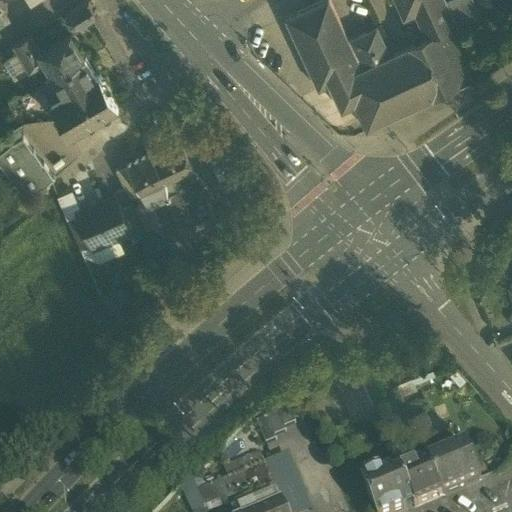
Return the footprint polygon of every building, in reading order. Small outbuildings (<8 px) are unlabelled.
[(329,0),(324,0),(285,18),(319,90),(329,85),(329,84),(361,69),(348,40),(329,0)] [(459,24),(446,0),(395,0),(404,19),(420,12),(431,37),(435,36),(447,30),(459,24)] [(446,0),(459,24),(482,12),(475,0),(446,0)] [(87,3),(71,14),(68,16),(67,19),(66,22),(70,28),(74,29),(79,28),(96,18),(98,17),(97,16),(96,16),(89,4),(89,3),(88,2),(87,3)] [(3,12),(0,13),(0,27),(10,21),(3,12)] [(377,27),(348,40),(361,69),(390,56),(377,27)] [(447,30),(435,36),(444,55),(456,49),(447,30)] [(40,52),(39,52),(45,62),(54,76),(85,58),(70,34),(40,52)] [(40,52),(30,35),(14,45),(18,52),(29,72),(45,62),(39,52),(40,52)] [(431,37),(409,47),(434,99),(459,87),(444,55),(435,36),(431,37)] [(361,69),(329,84),(329,85),(342,111),(355,105),(367,131),(368,130),(367,130),(434,99),(409,47),(390,56),(361,69)] [(456,49),(444,55),(459,87),(471,81),(456,49)] [(29,72),(18,52),(3,61),(15,81),(29,72)] [(85,58),(54,76),(65,95),(51,103),(70,136),(119,108),(99,75),(96,77),(85,58)] [(54,76),(40,85),(51,103),(65,95),(54,76)] [(6,135),(0,138),(0,154),(13,144),(6,135)] [(23,138),(13,144),(0,154),(0,166),(25,199),(45,188),(55,179),(54,177),(53,178),(44,164),(43,165),(33,151),(32,152),(23,138)] [(180,139),(151,154),(165,183),(173,179),(194,168),(180,139)] [(151,154),(128,166),(142,194),(165,183),(151,154)] [(173,179),(165,183),(168,198),(178,193),(173,179)] [(178,221),(168,198),(165,183),(142,194),(148,208),(154,206),(171,243),(184,237),(184,236),(178,221)] [(188,216),(178,193),(168,198),(178,221),(188,216)] [(71,196),(58,198),(68,221),(79,216),(78,214),(78,213),(71,196)] [(78,213),(78,214),(79,216),(91,246),(93,249),(118,238),(122,239),(128,237),(131,229),(129,223),(125,221),(115,198),(78,213)] [(188,216),(178,221),(184,236),(184,237),(186,242),(219,227),(210,206),(188,216)] [(91,246),(79,216),(68,221),(80,251),(91,246)] [(121,289),(103,300),(115,327),(129,314),(122,302),(127,299),(121,289)] [(166,300),(171,306),(185,294),(180,289),(166,300)] [(355,365),(333,374),(350,416),(373,406),(355,365)] [(412,378),(397,385),(409,414),(424,408),(412,378)] [(268,419),(257,423),(265,446),(276,442),(274,437),(286,433),(284,428),(295,424),(286,402),(275,407),(276,410),(266,414),(268,419)] [(409,414),(408,415),(410,419),(416,434),(417,434),(420,440),(435,435),(424,408),(409,414)] [(410,419),(399,423),(405,439),(407,438),(416,434),(410,419)] [(250,423),(231,440),(232,441),(219,454),(228,464),(260,434),(250,423)] [(416,434),(407,438),(418,465),(428,461),(420,440),(417,434),(416,434)] [(435,435),(420,440),(428,461),(443,454),(435,435)] [(443,454),(428,461),(443,496),(481,480),(466,445),(443,454)] [(276,489),(286,511),(309,511),(312,511),(287,455),(266,464),(276,489)] [(418,465),(401,472),(414,505),(415,507),(443,496),(428,461),(418,465)] [(266,464),(199,493),(206,509),(223,502),(227,511),(237,511),(235,507),(276,489),(266,464)] [(401,472),(392,476),(390,470),(361,482),(373,511),(400,511),(406,509),(414,505),(401,472)] [(286,511),(276,489),(235,507),(237,511),(286,511)]
